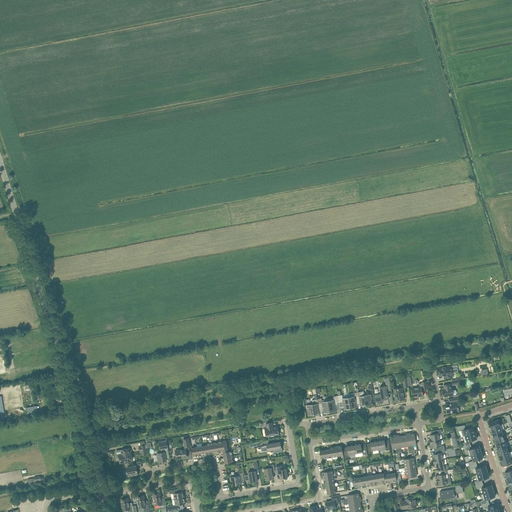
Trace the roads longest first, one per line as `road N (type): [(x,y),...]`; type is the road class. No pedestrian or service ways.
road 1 (unclassified): [(102,494),(0,161)]
road 2 (residential): [(222,497),(297,483),(289,425)]
road 3 (residential): [(241,511),(317,497),(309,442)]
road 4 (residential): [(511,405),(479,417),(508,511)]
road 5 (residential): [(372,511),(373,496),(427,485),(418,424)]
